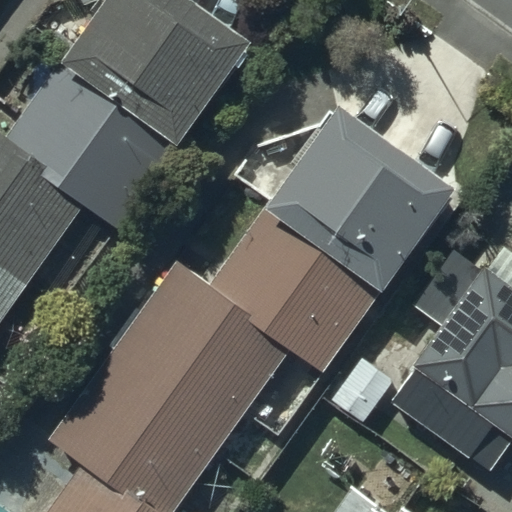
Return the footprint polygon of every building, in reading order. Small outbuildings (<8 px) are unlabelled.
[(0,122),(0,304),(80,193),(114,216),(176,129),(170,124),(243,23),(211,0),(82,0),(52,43),(57,46),(2,124),(0,122)] [(290,430),(312,399),(269,366),(288,338),(319,360),(380,274),(377,272),(451,169),(333,85),(258,191),(263,195),(208,272),(175,249),(45,432),(77,454),(35,511),(179,511),(168,504),(245,396),(290,430)] [(511,274),(455,233),(409,297),(433,314),(408,351),(412,353),(385,392),(486,462),(511,426),(511,274)] [(391,373),(357,348),(328,389),(362,414),(391,373)] [(348,472),(319,511),(423,511),(390,488),(384,497),(348,472)] [(20,511),(0,497),(0,511),(20,511)]
